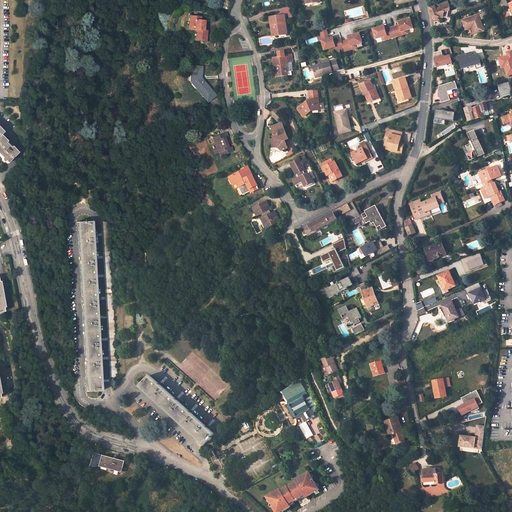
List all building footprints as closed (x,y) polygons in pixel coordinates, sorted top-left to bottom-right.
[(430,8),(433,18),(433,20),(434,19),(438,18),(444,17),(444,16),(445,13),(445,12),(447,12),(449,11),(450,11),(451,8),(448,1),(430,8)] [(463,20),(466,29),(473,27),(475,34),(484,31),(480,20),(488,17),(487,12),(463,20)] [(188,29),(197,30),(196,40),(206,42),(207,31),(204,31),(205,22),(200,21),(200,18),(190,17),(188,29)] [(269,19),(270,27),(272,27),(273,38),(287,36),(284,17),(269,19)] [(402,34),(401,31),(406,30),(412,28),(410,19),(400,21),(401,25),(399,25),(392,27),(394,37),(402,34)] [(453,26),(447,25),(447,27),(444,27),(444,33),(452,34),(453,26)] [(394,37),(392,27),(385,29),(383,29),(383,26),(373,29),(375,39),(382,37),(386,35),(387,39),(394,37)] [(343,47),(344,50),(351,48),(350,45),(355,44),(362,42),(359,33),(349,35),(350,38),(349,39),(341,41),(340,38),(343,47)] [(332,40),(331,37),(321,39),(324,49),(335,46),(336,49),(339,48),(343,47),(340,38),(333,40),(332,40)] [(452,62),(449,52),(445,53),(444,49),(435,52),(435,60),(437,67),(452,62)] [(271,58),(272,67),(274,67),(275,76),(285,75),(285,74),(284,63),(289,62),(290,62),(291,62),(290,55),(283,55),(282,52),(276,53),(277,58),(271,58)] [(458,57),(462,69),(481,63),(478,55),(473,57),(472,53),(458,57)] [(336,59),(313,65),(315,75),(325,73),(325,74),(333,72),(332,70),(338,69),(336,59)] [(189,80),(208,102),(215,95),(200,78),(201,67),(191,66),(189,80)] [(398,88),(401,98),(410,95),(404,76),(393,79),(396,89),(398,88)] [(373,89),(369,79),(360,83),(364,93),(365,93),(368,101),(378,97),(374,89),(373,89)] [(455,81),(436,86),(441,102),(450,100),(448,94),(453,93),(452,89),(457,88),(455,81)] [(500,85),(503,95),(511,93),(508,82),(500,85)] [(298,109),(304,115),(311,109),(320,108),(317,89),(309,89),(310,99),(308,99),(298,109)] [(472,106),(465,108),(468,120),(490,114),(488,110),(489,110),(487,103),(472,107),(472,106)] [(337,110),(335,111),(340,130),(351,127),(346,108),(344,109),(337,110)] [(511,108),(511,109),(511,111),(511,114),(502,117),(504,123),(511,121),(511,122),(511,108)] [(436,110),(435,118),(454,121),(455,112),(436,110)] [(273,131),(273,133),(274,133),(273,136),(272,135),(271,142),(279,144),(280,148),(287,145),(284,137),(287,136),(281,120),(275,123),(276,125),(271,126),(273,131)] [(401,131),(386,126),(384,135),(385,135),(384,141),(387,142),(386,147),(396,149),(396,147),(401,148),(402,142),(398,141),(401,131)] [(5,162),(6,161),(8,163),(19,153),(13,146),(11,148),(7,143),(8,141),(1,135),(4,132),(0,127),(0,155),(3,158),(3,160),(5,162)] [(478,156),(486,152),(476,129),(469,132),(472,139),(470,140),(471,142),(464,145),(467,153),(471,152),(472,154),(473,155),(476,156),(478,156)] [(222,137),(225,136),(223,130),(210,136),(213,141),(210,142),(210,144),(210,146),(211,147),(213,152),(216,150),(220,149),(221,150),(224,149),(226,151),(230,149),(229,145),(226,146),(222,137)] [(352,151),(357,161),(367,156),(368,157),(372,155),(364,140),(360,142),(362,146),(352,151)] [(299,157),(291,160),(297,173),(298,172),(299,175),(294,177),(296,181),(302,178),(305,184),(311,181),(307,171),(305,172),(304,170),(305,169),(299,157)] [(342,175),(335,159),(323,164),(327,173),(329,172),(332,171),(335,179),(342,175)] [(246,164),(239,168),(240,169),(227,175),(231,183),(235,181),(241,194),(249,190),(249,191),(258,186),(251,174),(249,175),(245,168),(247,167),(246,164)] [(482,172),(486,181),(484,182),(486,186),(484,187),(488,197),(491,196),(494,195),(497,203),(506,200),(502,190),(500,191),(496,182),(494,183),(492,179),(503,174),(498,165),(482,172)] [(397,185),(394,180),(386,184),(388,189),(397,185)] [(431,212),(431,211),(430,209),(439,205),(438,203),(437,200),(442,198),(439,190),(431,194),(432,197),(421,202),(419,199),(410,203),(415,217),(421,214),(419,211),(424,209),(426,215),(431,212)] [(263,198),(250,204),(255,213),(258,212),(260,215),(258,216),(261,222),(263,221),(266,227),(273,223),(272,221),(275,220),(270,210),(268,212),(266,208),(267,207),(263,198)] [(350,207),(348,203),(336,209),(336,210),(310,224),(309,223),(304,226),(308,233),(337,218),(335,214),(343,210),(344,210),(350,207)] [(385,225),(378,209),(374,211),(373,208),(366,211),(366,213),(353,219),(355,224),(359,222),(360,223),(369,219),(370,222),(371,224),(374,223),(377,229),(378,228),(381,234),(387,232),(385,228),(384,225),(385,225)] [(424,209),(419,211),(421,214),(415,217),(416,219),(426,215),(424,209)] [(406,227),(410,235),(417,232),(411,219),(405,221),(406,227)] [(120,376),(111,220),(102,221),(111,377),(120,376)] [(103,391),(94,221),(78,222),(79,233),(80,254),(82,273),(82,296),(84,315),(85,337),(86,356),(87,378),(88,392),(103,391)] [(360,247),(365,256),(378,249),(372,240),(360,247)] [(430,261),(447,254),(441,242),(425,249),(430,261)] [(480,253),(461,260),(466,272),(485,265),(480,253)] [(356,270),(349,273),(352,280),(359,277),(356,270)] [(439,276),(445,291),(457,286),(450,271),(439,276)] [(323,292),(328,300),(345,291),(345,290),(350,287),(347,280),(323,292)] [(379,307),(373,291),(368,293),(365,286),(358,288),(366,311),(379,307)] [(442,305),(447,317),(450,315),(452,320),(459,316),(452,301),(442,305)] [(360,320),(355,311),(348,314),(345,309),(337,312),(341,321),(346,319),(350,325),(351,324),(353,328),(359,325),(357,321),(360,320)] [(363,333),(360,327),(351,331),(354,338),(363,333)] [(60,364),(57,355),(52,357),(55,366),(60,364)] [(384,372),(380,359),(369,362),(373,375),(384,372)] [(328,360),(324,362),(321,365),(327,377),(337,372),(333,364),(331,365),(328,360)] [(143,386),(208,444),(218,434),(209,425),(193,411),(176,395),(162,383),(153,375),(143,386)] [(435,380),(436,391),(438,390),(439,397),(448,396),(447,386),(452,386),(451,377),(445,378),(435,380)] [(328,386),(335,399),(344,395),(338,385),(341,383),(338,378),(333,380),(334,383),(328,386)] [(303,396),(310,392),(305,381),(303,382),(302,380),(290,386),(290,387),(287,389),(292,397),(295,395),(297,400),(303,396)] [(483,402),(477,389),(461,397),(464,404),(460,406),(462,410),(465,409),(467,412),(471,410),(472,411),(480,408),(478,404),(483,402)] [(289,406),(304,398),(303,396),(297,400),(287,406),(295,420),(304,415),(303,414),(296,418),(289,406)] [(313,413),(318,410),(312,396),(305,400),(313,413)] [(305,400),(304,398),(289,406),(296,418),(303,414),(304,415),(305,418),(313,414),(313,413),(305,400)] [(402,430),(403,430),(399,416),(385,420),(389,434),(388,434),(391,445),(405,441),(402,430)] [(474,447),(474,442),(482,443),(484,426),(476,425),(475,437),(460,435),(459,445),(474,447)] [(119,458),(115,457),(115,459),(106,457),(96,454),(94,462),(103,464),(113,467),(112,469),(116,470),(117,468),(124,471),(127,462),(119,460),(119,458)] [(415,462),(408,467),(413,473),(419,468),(415,462)] [(429,466),(422,467),(424,484),(444,483),(443,473),(437,474),(437,468),(429,469),(429,466)] [(312,480),(308,473),(295,481),(296,482),(290,486),(290,488),(288,489),(287,488),(280,492),(279,490),(266,498),(274,511),(282,511),(287,509),(290,507),(289,506),(297,501),(298,503),(305,499),(318,491),(314,484),(313,485),(311,481),(312,480)]
